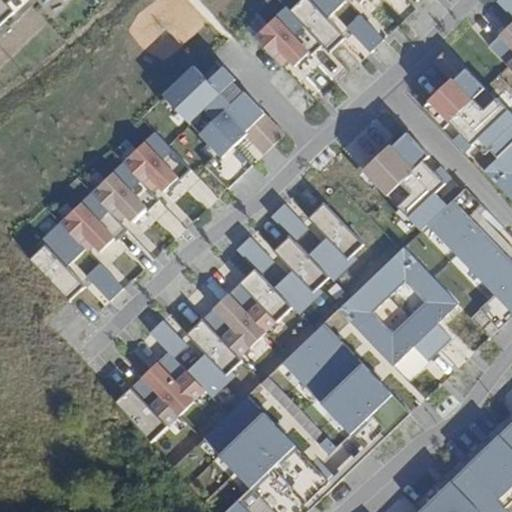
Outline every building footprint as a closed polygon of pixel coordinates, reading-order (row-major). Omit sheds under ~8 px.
[(0,0),(0,26),(27,0),(0,0)] [(27,0),(0,26),(0,28),(3,32),(36,0),(27,0)] [(322,44),(330,53),(346,38),(327,18),(345,0),(300,0),(301,1),(291,11),(322,44)] [(511,0),(498,0),(497,2),(511,18),(511,0)] [(286,7),(254,37),(282,65),(288,60),(294,66),(308,52),(311,55),(322,44),(291,11),(286,7)] [(360,15),(346,28),(351,33),(371,53),(384,40),(360,15)] [(511,25),(489,47),(500,58),(511,70),(511,25)] [(477,81),(447,49),(431,65),(447,83),(421,107),(442,129),(449,122),(459,133),(452,140),(463,151),(478,138),(498,159),(511,144),(511,113),(497,98),(495,100),(477,81)] [(209,80),(195,66),(159,100),(172,113),(169,116),(179,126),(184,121),(189,126),(208,146),(204,150),(214,160),(209,165),(230,187),(253,165),(250,163),(235,147),(240,142),(246,136),(261,152),(266,157),(276,147),(289,134),(223,66),(209,80)] [(343,149),(364,171),(391,146),(392,147),(396,144),(373,120),(343,149)] [(382,190),(421,231),(428,225),(447,206),(436,194),(451,179),(440,167),(435,172),(425,161),(430,156),(408,133),(396,144),(392,147),(391,146),(364,171),(382,190)] [(130,159),(125,164),(152,192),(158,187),(164,193),(179,179),(181,182),(193,171),(168,146),(157,134),(139,151),(130,159)] [(240,142),(235,147),(250,163),(261,152),(246,136),(240,142)] [(511,144),(498,159),(484,172),(511,200),(511,144)] [(98,190),(94,194),(121,223),(127,217),(133,224),(147,210),(150,212),(161,201),(152,192),(125,164),(106,182),(98,190)] [(466,189),(454,200),(447,206),(428,225),(497,297),(473,320),(490,338),(511,317),(511,261),(477,225),(483,220),(483,219),(499,236),(505,230),(466,189)] [(66,221),(62,224),(86,250),(89,253),(95,247),(101,254),(116,240),(118,243),(130,232),(121,223),(94,194),(76,211),(66,221)] [(328,239),(310,257),(330,278),(333,282),(357,259),(353,255),(364,245),(323,202),(308,217),(328,239)] [(309,229),(285,204),(272,217),(289,235),(295,242),(309,229)] [(511,250),(483,220),(477,225),(511,261),(511,250)] [(32,262),(71,303),(82,293),(87,288),(68,268),(86,250),(62,224),(60,226),(49,237),(38,247),(42,251),(32,262)] [(294,272),(275,290),(292,308),(299,315),(322,292),(318,288),(330,278),(310,257),(295,242),(289,235),(273,250),(294,272)] [(268,255),(251,237),(237,250),(255,268),(261,275),(275,262),(268,255)] [(437,325),(459,305),(404,248),(401,251),(339,310),(393,367),(414,347),(429,362),(452,340),(437,325)] [(100,264),(86,277),(92,283),(110,302),(124,289),(100,264)] [(261,275),(255,268),(228,293),(266,333),(292,308),(275,290),(261,275)] [(240,358),(266,333),(228,293),(202,318),(240,358)] [(207,355),(188,373),(205,391),(212,398),(235,376),(231,372),(243,361),(240,358),(202,318),(186,334),(207,355)] [(187,345),(164,320),(150,333),(169,352),(174,358),(187,345)] [(364,449),(369,454),(411,414),(324,324),(283,364),(364,449)] [(152,368),(142,378),(179,416),(205,391),(188,373),(174,358),(169,352),(152,368)] [(142,378),(116,402),(151,443),(179,416),(142,378)] [(251,491),(270,511),(308,511),(329,493),(323,488),(328,483),(310,465),(306,469),(242,403),(202,440),(251,491)] [(419,511),(506,511),(504,510),(511,502),(511,424),(452,482),(445,475),(413,505),(419,511)] [(330,456),(337,449),(330,442),(323,449),(330,456)] [(328,483),(323,488),(329,493),(369,454),(364,449),(328,483)] [(270,511),(251,491),(238,503),(246,511),(270,511)] [(246,511),(238,503),(228,511),(246,511)]
